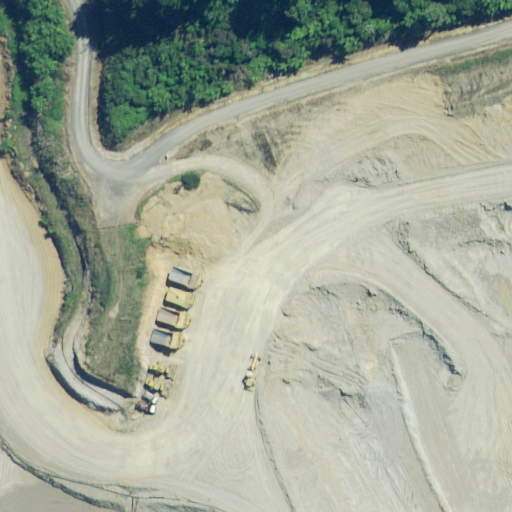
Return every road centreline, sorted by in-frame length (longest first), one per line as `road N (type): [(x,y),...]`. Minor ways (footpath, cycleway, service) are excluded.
road 1 (track): [(80,0),(89,140),(98,157),(120,164),(291,82),(445,43),(511,17)]
road 2 (track): [(233,466),(246,338),(280,269),(346,217),(511,159)]
road 3 (track): [(0,386),(15,412),(66,451),(123,465),(233,466),(291,511)]
